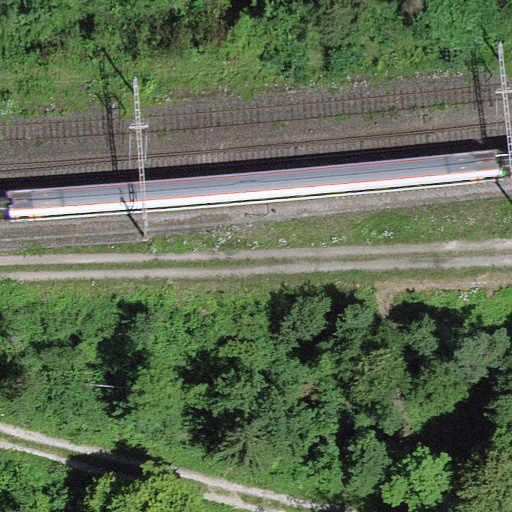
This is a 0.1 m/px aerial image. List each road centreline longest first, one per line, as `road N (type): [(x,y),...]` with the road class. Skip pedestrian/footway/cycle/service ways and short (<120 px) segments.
road 1 (track): [(0,277),(353,275),(511,263)]
road 2 (track): [(339,511),(0,433)]
